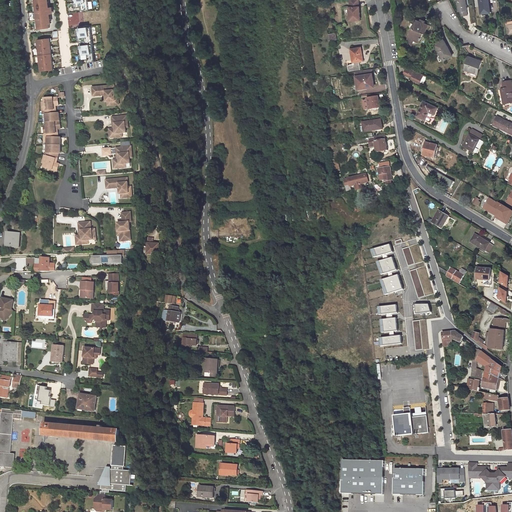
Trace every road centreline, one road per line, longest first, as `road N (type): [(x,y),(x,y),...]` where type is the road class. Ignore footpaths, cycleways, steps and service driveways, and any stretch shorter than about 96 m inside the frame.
road 1 (residential): [(184,0),(209,142),(208,256),(227,319)]
road 2 (residential): [(380,3),(404,151),(419,180),(511,238)]
road 3 (residential): [(227,319),(186,294),(156,157),(116,67)]
road 4 (residential): [(227,319),(290,511)]
road 5 (residential): [(446,452),(435,326),(452,325)]
road 6 (residential): [(452,325),(409,192)]
road 7 (residential): [(0,211),(24,148),(31,86)]
